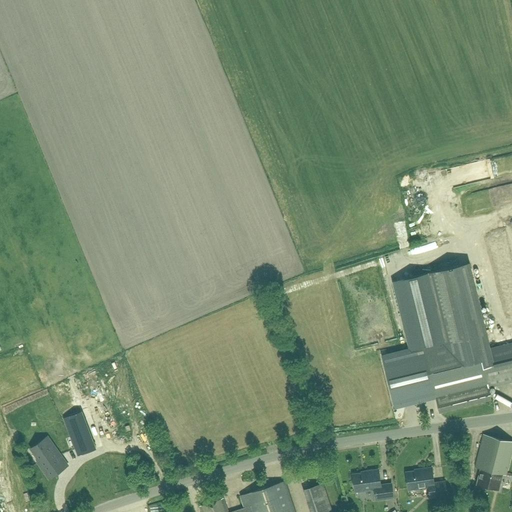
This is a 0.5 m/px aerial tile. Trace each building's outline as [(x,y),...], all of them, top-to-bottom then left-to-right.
[(413,249),(415,256),(433,250),(431,244),(413,249)] [(469,263),(393,281),(410,348),(382,355),(394,405),(435,395),(436,397),(439,411),(491,399),(488,386),(511,379),(511,342),(490,348),(469,263)] [(39,404),(48,403),(47,389),(38,390),(39,404)] [(63,417),(78,454),(95,447),(80,410),(63,417)] [(507,476),(511,454),(511,442),(484,435),(476,467),(481,468),(477,484),(498,490),(502,475),(507,476)] [(41,447),(33,453),(39,461),(37,462),(49,479),(65,467),(48,442),(43,446),(42,445),(40,447),(41,447)] [(104,459),(97,459),(98,496),(121,495),(119,449),(104,450),(104,459)] [(430,497),(446,495),(444,481),(433,482),(431,467),(419,469),(419,470),(406,472),(408,489),(429,486),(430,497)] [(376,499),(392,497),(391,483),(380,484),(378,469),(365,471),(366,472),(352,474),(355,491),(375,488),(376,499)] [(294,511),(285,481),(240,495),(244,507),(229,511),(228,511),(224,498),(199,506),(201,511),(294,511)] [(310,511),(332,511),(323,483),(303,489),(310,511)]
